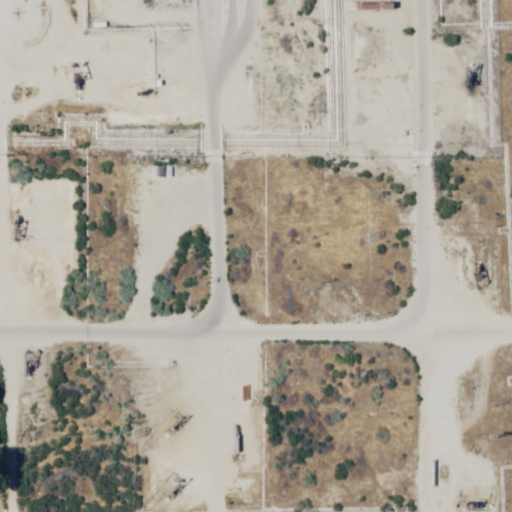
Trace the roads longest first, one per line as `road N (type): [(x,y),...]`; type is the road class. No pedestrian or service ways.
road 1 (track): [(206,511),(219,338),(197,0)]
road 2 (track): [(426,334),(415,0)]
road 3 (track): [(395,511),(426,334)]
road 4 (track): [(0,342),(16,511)]
